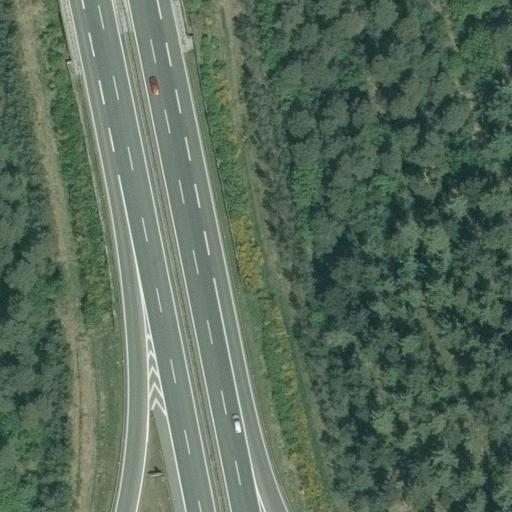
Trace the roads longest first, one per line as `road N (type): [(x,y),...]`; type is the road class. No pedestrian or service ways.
road 1 (motorway): [(115,93),(198,511)]
road 2 (motorway): [(115,93),(107,156),(138,335),(130,511)]
road 3 (motorway): [(278,511),(218,258),(190,230)]
road 4 (motorway): [(246,511),(190,230)]
road 5 (motorway): [(190,230),(141,0)]
